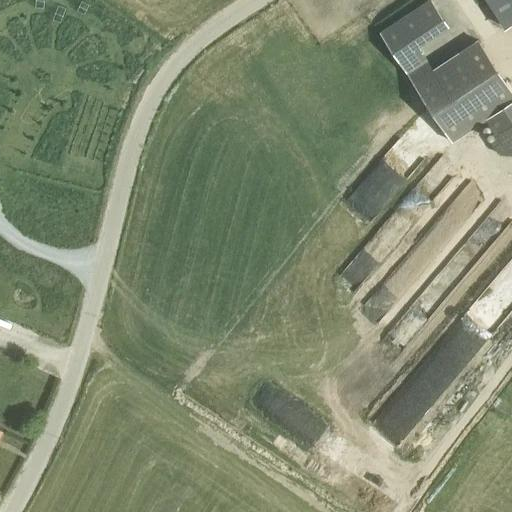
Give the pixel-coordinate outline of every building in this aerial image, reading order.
[(420,46),(451,26),(432,0),(430,0),(381,32),(407,72),(454,141),(488,119),(511,154),(511,87),(480,38),(435,68),(428,59),(420,46)] [(511,0),(489,0),(507,27),(511,23),(511,0)] [(371,215),(415,172),(398,155),(354,197),(371,215)] [(364,251),(339,275),(352,289),(377,265),(364,251)] [(383,338),(396,350),(429,313),(416,301),(383,338)]
